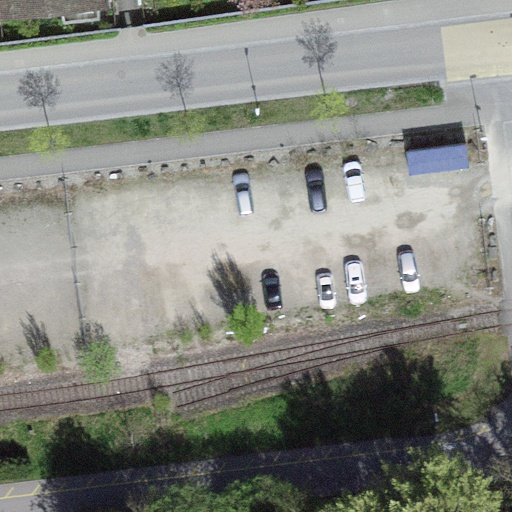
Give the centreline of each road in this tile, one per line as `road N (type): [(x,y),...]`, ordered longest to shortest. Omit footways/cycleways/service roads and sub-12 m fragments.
road 1 (primary): [(0,103),(511,47)]
road 2 (residential): [(10,511),(511,454)]
